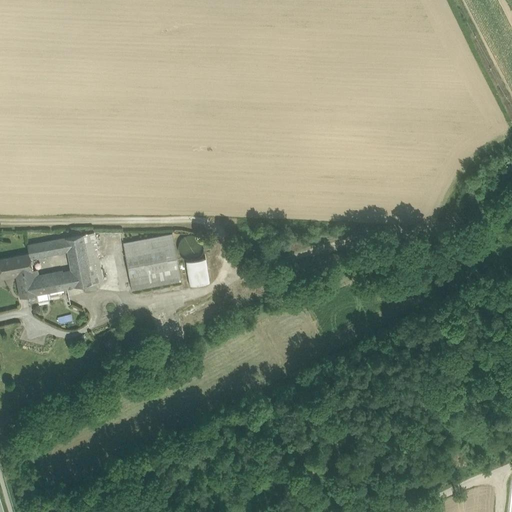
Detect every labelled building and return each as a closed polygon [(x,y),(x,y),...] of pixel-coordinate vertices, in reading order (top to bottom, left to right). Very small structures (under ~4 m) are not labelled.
[(94,232),(65,238),(65,237),(27,244),(29,253),(32,270),(16,273),(21,296),(36,293),(36,294),(84,284),(95,282),(103,280),(94,232)] [(172,233),(123,242),(132,289),(181,280),(172,233)] [(202,251),(203,246),(202,242),(200,238),(196,235),(191,234),(187,235),(183,238),(180,242),(179,247),(180,251),(183,255),(187,258),(191,258),(196,257),(200,255),(202,251)] [(29,253),(0,258),(0,269),(1,276),(3,275),(5,277),(10,276),(11,274),(16,273),(32,270),(29,253)] [(204,257),(187,261),(191,287),(209,284),(204,257)] [(95,282),(84,284),(85,290),(96,288),(95,282)] [(113,336),(104,341),(114,358),(123,353),(113,336)]
